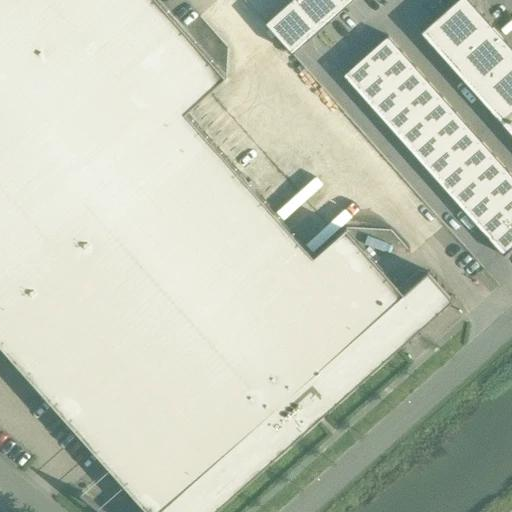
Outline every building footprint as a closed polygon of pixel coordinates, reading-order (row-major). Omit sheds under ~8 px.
[(214,511),(429,321),(347,229),(314,258),(185,113),(226,77),(156,0),(0,0),(0,344),(149,511),(214,511)] [(335,0),(291,0),(291,1),(319,32),(344,9),(335,0)] [(335,0),(344,9),(354,0),(335,0)] [(469,0),(457,0),(421,33),(511,135),(511,47),(506,41),(506,42),(491,25),(469,0)] [(291,1),(266,23),(293,54),(319,32),(291,1)] [(511,174),(388,36),(344,75),(504,256),(511,248),(511,174)] [(22,438),(35,454),(47,454),(58,468),(66,468),(58,458),(69,459),(70,447),(82,448),(73,455),(73,457),(92,458),(25,376),(25,400),(31,407),(31,419),(37,426),(22,438)]
